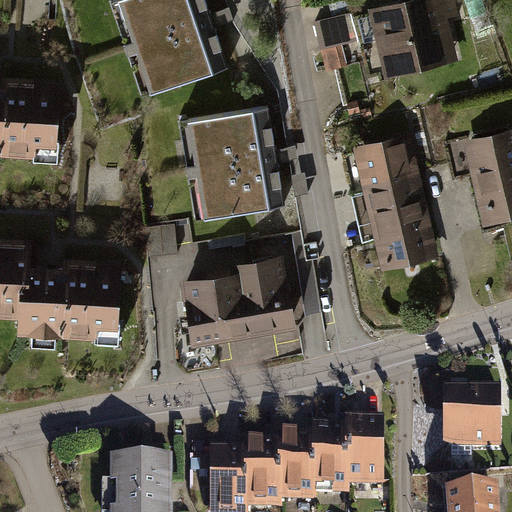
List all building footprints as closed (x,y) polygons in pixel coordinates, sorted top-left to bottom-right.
[(204,0),(107,0),(139,93),(226,64),(204,0)] [(456,0),(404,0),(373,7),(387,69),(457,53),(449,18),(460,15),(456,0)] [(350,63),(344,43),(357,39),(348,10),(312,20),(326,69),(350,63)] [(0,142),(58,146),(62,70),(1,66),(1,70),(0,69),(0,142)] [(281,203),(265,103),(177,116),(192,216),(281,203)] [(511,124),(467,135),(486,217),(511,211),(511,124)] [(357,141),(365,177),(421,165),(413,129),(357,141)] [(347,160),(353,182),(364,179),(358,157),(347,160)] [(365,177),(385,263),(440,250),(421,165),(365,177)] [(175,223),(146,227),(149,256),(179,252),(175,223)] [(34,238),(0,236),(0,311),(21,313),(20,330),(119,335),(123,259),(63,256),(63,260),(33,258),(34,238)] [(238,255),(239,261),(251,324),(296,316),(284,247),(238,255)] [(251,324),(239,261),(184,270),(195,335),(251,324)] [(503,386),(446,385),(445,449),(503,449),(503,386)] [(387,407),(352,407),(352,416),(352,482),(387,482),(387,407)] [(352,416),(317,416),(317,424),(318,490),(352,490),(352,482),(352,416)] [(317,424),(283,424),(283,432),(283,499),(318,498),(318,490),(317,424)] [(283,432),(248,432),(248,441),(248,507),(283,507),(283,499),(283,432)] [(248,441),(213,441),(213,511),(247,511),(248,507),(248,441)] [(173,511),(173,460),(111,460),(110,511),(173,511)] [(501,511),(500,485),(448,488),(449,511),(501,511)]
